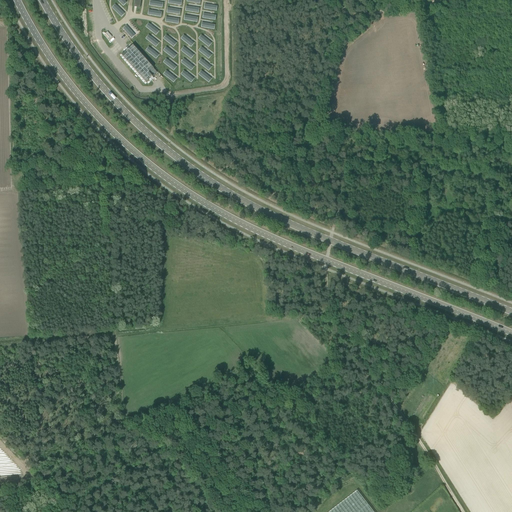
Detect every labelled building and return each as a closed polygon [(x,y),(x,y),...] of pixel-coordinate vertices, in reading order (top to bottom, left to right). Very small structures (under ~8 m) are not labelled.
[(115,5),(112,8),(121,18),(124,14),(115,5)] [(149,24),(145,28),(156,36),(159,32),(149,24)] [(126,26),(123,29),(131,39),(135,36),(126,26)] [(148,36),(145,39),(156,48),(159,44),(148,36)] [(166,36),(163,39),(174,48),(177,44),(166,36)] [(183,36),(180,39),(191,48),(194,44),(183,36)] [(201,36),(198,39),(209,48),(212,44),(201,36)] [(148,47),(145,51),(156,60),(159,56),(148,47)] [(184,47),(180,51),(191,60),(194,56),(184,47)] [(166,48),(163,51),(174,60),(177,56),(166,48)] [(201,48),(198,52),(209,60),(212,56),(201,48)] [(166,59),(163,63),(174,72),(177,68),(166,59)] [(183,59),(180,63),(191,72),(194,68),(183,59)] [(201,60),(198,63),(209,72),(212,68),(201,60)] [(166,71),(163,75),(174,83),(177,80),(166,71)] [(183,71),(180,75),(191,83),(194,80),(183,71)] [(201,72),(198,75),(209,84),(212,80),(201,72)] [(374,511),(357,490),(328,511),(374,511)]
